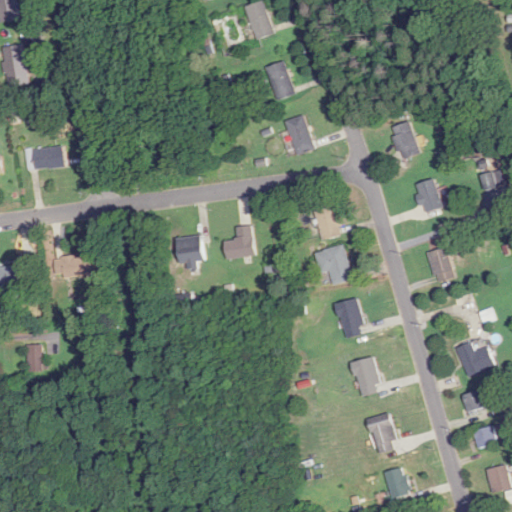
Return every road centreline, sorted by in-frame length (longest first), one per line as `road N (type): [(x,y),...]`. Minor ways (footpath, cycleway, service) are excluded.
road 1 (residential): [(466,511),(368,169),(309,0)]
road 2 (residential): [(0,220),(368,169)]
road 3 (residential): [(101,207),(80,0),(35,30),(46,58),(92,101)]
